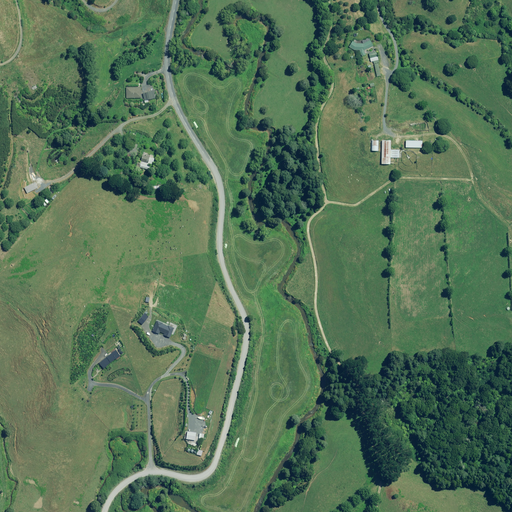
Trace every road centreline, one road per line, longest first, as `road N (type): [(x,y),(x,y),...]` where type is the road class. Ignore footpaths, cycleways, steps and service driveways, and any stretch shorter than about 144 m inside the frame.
road 1 (unclassified): [(175,0),(167,42),(171,86),(221,186),(220,258),(246,347),(208,474),(142,474),(117,488),(102,511)]
road 2 (track): [(436,127),(457,144),(469,178),(395,178),(354,205),(326,201),(307,224),(317,320),(357,380),(375,451),(372,511)]
road 3 (track): [(334,0),(326,49),(337,87),(322,120),(326,201)]
